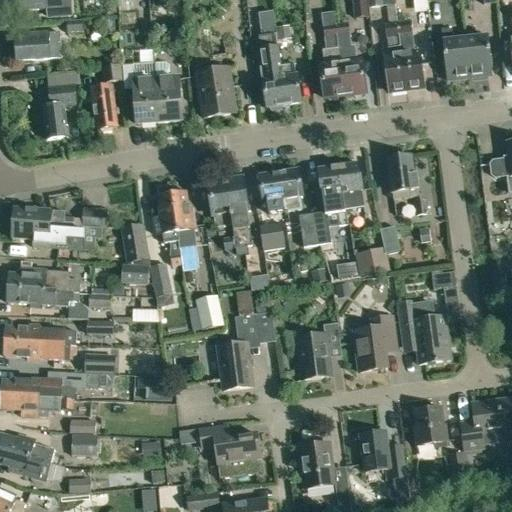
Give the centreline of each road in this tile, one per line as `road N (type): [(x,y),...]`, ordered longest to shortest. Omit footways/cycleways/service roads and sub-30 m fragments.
road 1 (residential): [(0,184),(443,119)]
road 2 (residential): [(479,383),(443,119)]
road 3 (residential): [(273,412),(479,383)]
